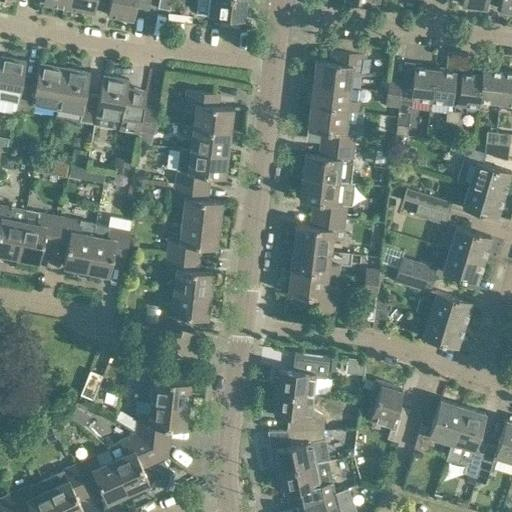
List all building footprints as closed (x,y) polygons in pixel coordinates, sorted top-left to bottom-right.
[(69,0),(69,7),(93,12),(95,0),(98,0),(100,0),(69,0)] [(149,4),(150,0),(109,0),(107,14),(133,19),(136,1),(149,4)] [(169,10),(170,0),(158,0),(157,8),(169,10)] [(243,19),(245,0),(197,0),(196,13),(208,14),(208,15),(243,19)] [(511,0),(499,0),(499,8),(511,9),(511,0)] [(315,59),(313,82),(349,87),(351,73),(361,75),(364,52),(331,48),(331,49),(338,50),(337,62),(315,59)] [(16,101),(22,80),(26,60),(0,55),(0,109),(10,112),(15,109),(16,101)] [(57,108),(64,67),(39,62),(35,83),(22,80),(16,101),(15,109),(31,112),(32,103),(57,108)] [(97,116),(99,95),(86,92),(90,72),(64,67),(57,108),(80,112),(79,121),(95,124),(97,116)] [(431,101),(434,69),(413,67),(412,82),(401,81),(398,105),(396,124),(395,133),(407,135),(409,125),(412,98),(431,101)] [(499,102),(502,71),(481,68),(481,74),(478,99),(480,100),(499,102)] [(451,103),(455,71),(434,69),(431,101),(451,103)] [(511,71),(502,71),(499,102),(511,103),(511,71)] [(478,99),(481,74),(461,72),(457,103),(466,104),(466,108),(468,110),(473,110),(476,108),(476,105),(480,106),(480,100),(478,99)] [(139,132),(145,98),(146,90),(127,87),(129,79),(103,74),(99,95),(97,116),(120,120),(118,129),(139,132)] [(388,78),(385,104),(398,105),(401,81),(401,79),(388,78)] [(348,99),(349,87),(313,82),(310,105),(347,109),(347,110),(357,111),(359,100),(348,99)] [(194,112),(193,125),(193,126),(230,130),(232,107),(211,104),(212,93),(220,94),(220,93),(186,89),(184,111),(194,112)] [(145,104),(140,129),(153,132),(158,106),(145,104)] [(345,122),(347,110),(347,109),(310,105),(307,128),(329,131),(327,143),(353,146),(356,124),(345,122)] [(446,110),(444,123),(451,124),(452,111),(446,110)] [(459,112),(452,111),(451,124),(457,124),(459,112)] [(227,153),(230,130),(193,126),(193,125),(182,124),(181,134),(192,136),(190,149),(227,153)] [(509,145),(510,133),(486,130),(485,142),(509,145)] [(507,159),(509,145),(485,142),(484,152),(507,159)] [(304,153),(301,176),(338,180),(349,181),(353,146),(327,143),(326,155),(304,153)] [(448,154),(462,158),(456,180),(469,183),(503,194),(510,171),(471,159),(475,150),(451,143),(448,154)] [(178,160),(175,182),(201,185),(202,173),(224,176),(227,153),(190,149),(179,147),(178,160)] [(73,148),(71,162),(85,165),(88,151),(73,148)] [(38,158),(35,172),(43,173),(48,170),(50,160),(38,158)] [(354,182),(338,180),(301,176),(299,199),(320,202),(319,214),(345,217),(346,204),(351,205),(354,182)] [(199,198),(201,185),(175,182),(172,205),(183,206),(181,219),(218,223),(221,200),(199,198)] [(379,199),(380,183),(367,182),(365,197),(379,199)] [(496,217),(503,194),(469,183),(462,206),(496,217)] [(406,187),(403,199),(418,203),(448,212),(451,201),(406,187)] [(448,212),(418,203),(414,215),(444,224),(448,212)] [(0,204),(0,253),(16,256),(23,220),(25,209),(0,204)] [(23,220),(16,256),(39,261),(43,239),(55,242),(60,216),(38,212),(25,209),(23,220)] [(342,239),(345,217),(319,214),(317,226),(296,223),(293,246),(330,251),(331,238),(342,239)] [(85,270),(95,223),(60,216),(55,242),(67,244),(63,266),(85,270)] [(215,246),(218,223),(181,219),(180,232),(169,231),(166,253),(192,256),(194,243),(215,246)] [(95,223),(85,270),(108,275),(113,253),(125,256),(130,230),(95,223)] [(483,259),(490,236),(456,225),(456,226),(448,223),(445,231),(441,230),(436,244),(449,248),(483,259)] [(328,263),(330,251),(293,246),(290,269),(327,273),(327,274),(338,275),(339,265),(328,263)] [(476,282),(483,259),(449,248),(442,271),(476,282)] [(191,268),(192,256),(166,253),(164,275),(174,277),(173,290),(210,294),(213,271),(191,268)] [(401,257),(397,268),(431,279),(435,268),(401,257)] [(362,294),(363,294),(360,318),(373,319),(375,298),(379,269),(365,268),(362,294)] [(428,290),(431,279),(397,268),(394,279),(428,290)] [(325,287),(327,274),(327,273),(290,269),(287,292),(309,295),(308,306),(305,306),(305,307),(333,310),(336,288),(325,287)] [(207,317),(210,294),(173,290),(171,303),(160,302),(158,324),(186,328),(186,327),(184,326),(185,315),(207,317)] [(471,301),(436,290),(433,299),(423,295),(419,298),(416,308),(429,312),(429,313),(463,324),(471,301)] [(388,300),(375,298),(373,319),(374,319),(373,327),(384,329),(387,308),(388,300)] [(456,347),(463,324),(429,313),(422,336),(456,347)] [(108,355),(133,363),(141,341),(116,332),(108,355)] [(141,358),(136,398),(137,398),(151,400),(187,405),(190,381),(169,379),(170,369),(141,358)] [(328,375),(328,374),(329,372),(332,373),(334,363),(299,359),(299,364),(293,363),(292,370),(279,368),(276,390),(314,395),(315,382),(328,375)] [(92,399),(102,375),(90,370),(80,394),(92,399)] [(376,378),(369,399),(375,401),(369,419),(390,426),(387,437),(398,441),(407,412),(396,409),(402,390),(394,388),(395,384),(376,378)] [(276,390),(273,413),(293,415),(291,429),(324,428),(323,415),(312,408),(314,395),(276,390)] [(138,413),(135,433),(159,451),(166,457),(167,456),(160,451),(163,426),(171,427),(185,428),(187,405),(151,400),(137,398),(135,413),(138,413)] [(451,441),(462,405),(440,398),(431,425),(421,422),(413,447),(427,451),(432,435),(451,441)] [(485,412),(462,405),(451,441),(446,458),(464,463),(462,471),(476,475),(479,464),(480,465),(487,442),(477,439),(485,412)] [(76,406),(70,417),(84,425),(90,414),(76,406)] [(511,458),(511,416),(510,416),(509,420),(505,418),(497,446),(487,442),(480,465),(492,469),(497,454),(511,458)] [(329,458),(326,441),(327,441),(325,429),(324,428),(291,429),(294,444),(275,447),(279,469),(317,462),(316,461),(329,458)] [(139,461),(159,451),(135,433),(131,431),(118,437),(123,450),(111,455),(128,492),(149,482),(139,461)] [(128,492),(111,455),(98,461),(94,452),(86,456),(84,451),(69,458),(72,462),(74,461),(86,487),(97,482),(106,502),(128,492)] [(317,462),(279,469),(283,491),(295,489),(298,505),(305,502),(335,491),(332,476),(329,458),(316,461),(317,462)] [(54,471),(41,476),(57,511),(83,511),(74,492),(86,487),(74,461),(72,462),(54,471)] [(29,482),(9,491),(18,511),(30,511),(32,511),(31,511),(57,511),(41,476),(29,482)] [(350,511),(356,510),(349,487),(335,492),(335,491),(305,502),(298,505),(300,511),(350,511)] [(18,511),(9,491),(0,495),(0,511),(18,511)]
